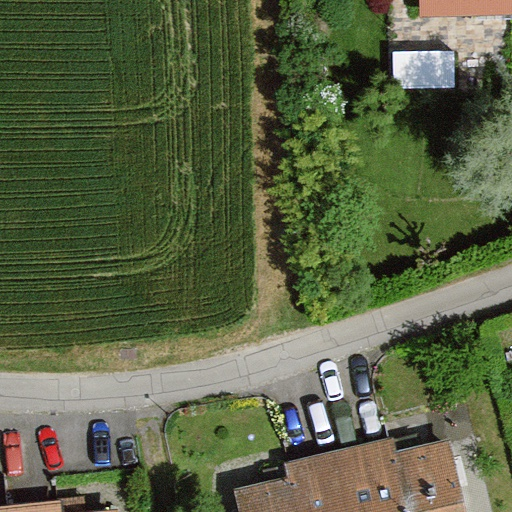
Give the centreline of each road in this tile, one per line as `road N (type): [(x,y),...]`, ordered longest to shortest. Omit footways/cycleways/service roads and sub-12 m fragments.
road 1 (unclassified): [(511,285),(216,377),(95,394),(0,390)]
road 2 (track): [(145,389),(165,511)]
